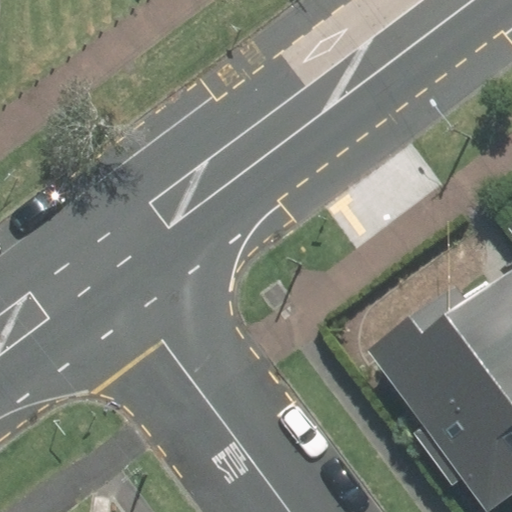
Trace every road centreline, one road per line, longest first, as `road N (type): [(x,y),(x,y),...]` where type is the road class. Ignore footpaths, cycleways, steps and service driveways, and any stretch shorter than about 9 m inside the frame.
road 1 (secondary): [(441,0),(105,256)]
road 2 (residential): [(105,256),(292,511)]
road 3 (secondary): [(105,256),(0,333)]
